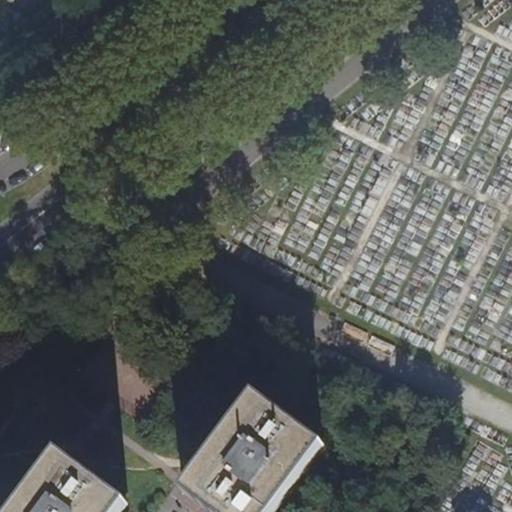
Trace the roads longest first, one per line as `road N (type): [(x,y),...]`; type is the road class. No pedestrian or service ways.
road 1 (secondary): [(0,249),(317,0)]
road 2 (unclassified): [(218,0),(0,172)]
